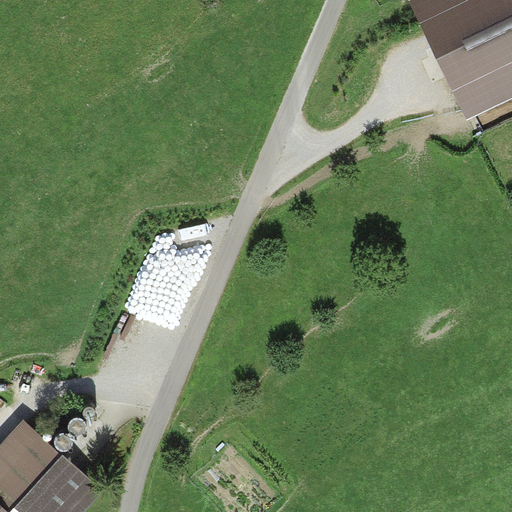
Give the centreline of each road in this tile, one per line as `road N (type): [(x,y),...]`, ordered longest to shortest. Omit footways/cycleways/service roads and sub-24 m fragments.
road 1 (residential): [(337,0),(175,372),(126,511)]
road 2 (unknown): [(175,372),(57,388),(26,399),(0,421)]
